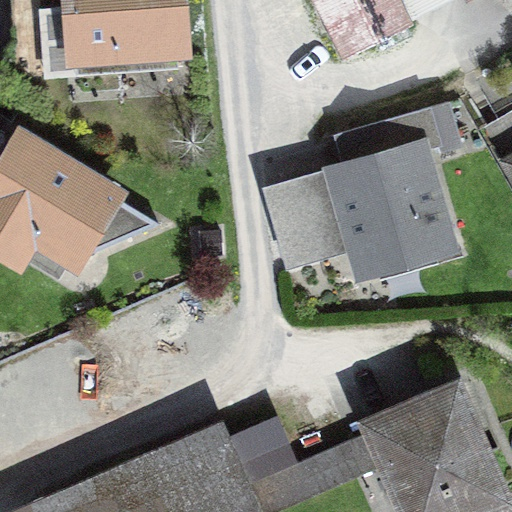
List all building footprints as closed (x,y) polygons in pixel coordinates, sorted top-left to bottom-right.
[(177,0),(72,0),(77,73),(117,70),(117,72),(177,68),(176,47),(181,47),(177,0)] [(316,0),(344,53),(412,19),(402,0),(316,0)] [(402,0),(412,19),(450,0),(402,0)] [(346,253),(355,286),(463,256),(432,149),(439,147),(441,153),(461,147),(448,103),(334,136),(342,162),(323,168),(324,171),(262,188),(285,271),(346,253)] [(33,233),(77,259),(159,224),(21,140),(0,175),(0,246),(18,258),(33,233)] [(511,495),(461,378),(357,422),(362,434),(378,470),(395,511),(507,511),(511,510),(511,495)] [(223,423),(16,511),(280,511),(378,470),(362,434),(298,461),(278,416),(229,437),(223,423)]
